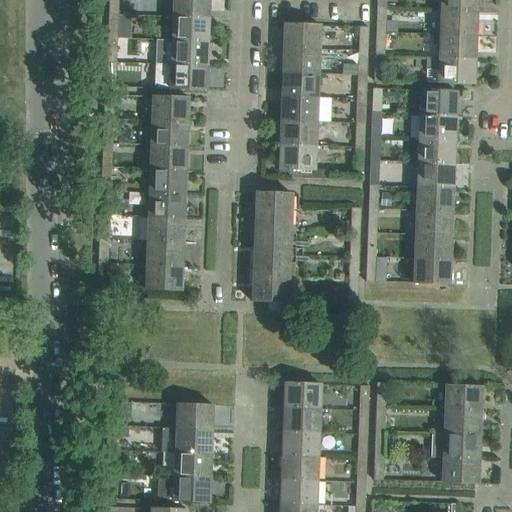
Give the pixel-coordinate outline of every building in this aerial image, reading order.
[(118,15),(118,0),(109,0),(109,15),(118,15)] [(209,18),(209,0),(173,0),(173,17),(209,18)] [(387,8),(386,0),(376,0),(377,8),(387,8)] [(478,12),(478,0),(441,0),(441,10),(478,12)] [(386,32),(387,8),(377,8),(376,32),(386,32)] [(477,36),(478,12),(441,10),(441,34),(477,36)] [(117,39),(118,15),(109,15),(108,38),(117,39)] [(208,42),(209,18),(173,17),(172,41),(208,42)] [(319,51),(320,27),(284,25),(283,50),(319,51)] [(367,53),(368,28),(359,28),(358,53),(367,53)] [(385,56),(386,32),(376,32),(375,56),(385,56)] [(476,60),(477,36),(441,34),(440,58),(476,60)] [(116,63),(117,39),(108,38),(107,62),(116,63)] [(157,40),(156,64),(171,65),(207,66),(208,42),(172,41),(157,40)] [(318,75),(319,51),(283,50),(282,74),(318,75)] [(366,77),(367,53),(358,53),(357,77),(366,77)] [(384,81),(385,56),(375,56),(374,81),(384,81)] [(476,60),(440,58),(426,58),(425,83),(475,84),(476,60)] [(115,87),(116,63),(107,62),(106,86),(115,87)] [(206,90),(207,66),(171,65),(170,89),(206,90)] [(317,99),(318,75),(282,74),(281,98),(317,99)] [(366,101),(366,77),(357,77),(356,100),(366,101)] [(372,89),(371,113),(381,114),(382,89),(372,89)] [(421,91),(420,115),(456,116),(457,92),(421,91)] [(104,94),(103,119),(113,120),(114,95),(104,94)] [(152,96),(152,121),(188,122),(189,98),(152,96)] [(317,123),(317,99),(281,98),(280,122),(317,123)] [(365,125),(366,101),(356,100),(356,124),(365,125)] [(380,138),(381,114),(371,113),(371,137),(380,138)] [(456,140),(456,116),(420,115),(419,139),(456,140)] [(113,128),(113,120),(103,119),(102,144),(112,144),(112,140),(119,141),(120,128),(113,128)] [(187,146),(188,122),(152,121),(151,145),(187,146)] [(316,147),(317,123),(280,122),(279,145),(316,147)] [(364,149),(365,125),(356,124),(355,148),(364,149)] [(379,162),(380,138),(371,137),(370,161),(379,162)] [(455,164),(456,140),(419,139),(418,163),(455,164)] [(111,168),(112,144),(102,144),(102,168),(111,168)] [(186,171),(187,146),(151,145),(150,169),(186,171)] [(315,171),(316,147),(279,145),(278,170),(291,170),(291,179),(327,180),(327,171),(315,171)] [(363,173),(364,149),(355,148),(354,173),(363,173)] [(379,186),(379,162),(370,161),(369,185),(379,186)] [(454,188),(455,164),(418,163),(418,187),(454,188)] [(110,192),(111,168),(102,168),(101,192),(110,192)] [(185,195),(186,171),(150,169),(149,194),(185,195)] [(378,210),(379,186),(369,185),(368,209),(378,210)] [(453,212),(454,188),(418,187),(417,211),(453,212)] [(109,216),(110,192),(101,192),(100,216),(109,216)] [(291,222),(292,195),(256,193),(255,221),(291,222)] [(185,219),(185,195),(149,194),(148,218),(185,219)] [(361,208),(352,208),(351,224),(360,224),(361,208)] [(377,234),(378,210),(368,209),(367,233),(377,234)] [(452,236),(453,212),(417,211),(416,235),(452,236)] [(108,241),(109,216),(100,216),(99,240),(108,241)] [(184,243),(185,219),(148,218),(148,242),(184,243)] [(290,249),(291,222),(255,221),(254,248),(290,249)] [(359,251),(360,224),(351,224),(350,251),(359,251)] [(376,258),(377,234),(367,233),(366,257),(376,258)] [(451,260),(452,236),(416,235),(415,259),(451,260)] [(107,265),(108,241),(99,240),(98,264),(107,265)] [(183,267),(184,243),(148,242),(147,266),(183,267)] [(289,276),(290,249),(254,248),(253,275),(289,276)] [(358,278),(359,251),(350,251),(349,278),(358,278)] [(375,282),(376,258),(366,257),(366,282),(375,282)] [(451,285),(451,260),(415,259),(414,284),(451,285)] [(106,289),(107,265),(98,264),(97,289),(106,289)] [(182,292),(183,267),(147,266),(146,291),(182,292)] [(288,303),(289,276),(253,275),(252,302),(268,303),(267,311),(292,312),(292,304),(288,303)] [(357,306),(358,282),(358,278),(349,278),(348,306),(357,306)] [(320,410),(321,385),(285,383),(284,408),(320,410)] [(385,408),(386,384),(377,383),(376,408),(385,408)] [(481,412),(482,387),(446,386),(445,410),(481,412)] [(369,411),(370,387),(360,387),(359,411),(369,411)] [(125,418),(126,403),(108,402),(107,427),(117,427),(117,418),(125,418)] [(213,431),(214,406),(177,405),(176,429),(213,431)] [(319,432),(320,410),(284,408),(283,431),(319,432)] [(384,432),(385,408),(376,408),(375,432),(384,432)] [(480,436),(481,412),(445,410),(444,434),(480,436)] [(368,434),(369,411),(359,411),(358,434),(368,434)] [(116,430),(117,427),(107,427),(106,450),(116,451),(122,451),(122,430),(116,430)] [(212,455),(213,431),(176,429),(175,453),(212,455)] [(318,456),(319,432),(283,431),(282,455),(318,456)] [(383,456),(384,432),(375,432),(374,456),(383,456)] [(367,458),(368,434),(358,434),(357,458),(367,458)] [(479,460),(480,436),(444,434),(443,458),(479,460)] [(116,453),(116,451),(106,450),(105,474),(115,475),(115,474),(121,474),(122,453),(116,453)] [(211,479),(212,455),(175,453),(174,477),(211,479)] [(317,481),(318,456),(282,455),(281,479),(317,481)] [(382,481),(383,456),(374,456),(373,480),(382,481)] [(366,483),(367,458),(357,458),(356,482),(366,483)] [(478,484),(479,460),(443,458),(442,483),(478,484)] [(114,499),(115,475),(105,474),(104,499),(114,499)] [(210,503),(211,479),(174,477),(159,477),(157,501),(173,502),(210,503)] [(316,505),(317,481),(281,479),(280,503),(316,505)] [(365,507),(366,483),(356,482),(355,506),(365,507)] [(316,511),(316,505),(280,503),(279,511),(316,511)]
